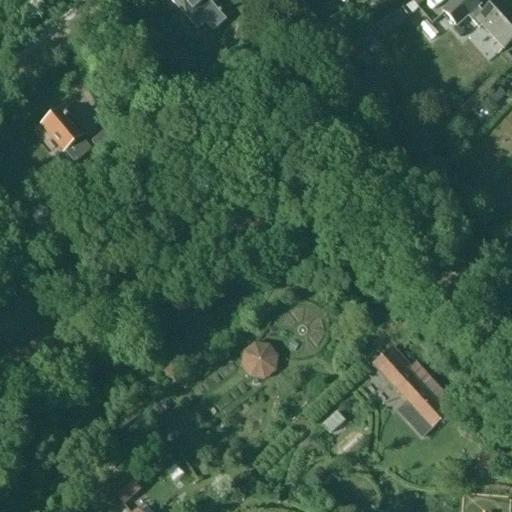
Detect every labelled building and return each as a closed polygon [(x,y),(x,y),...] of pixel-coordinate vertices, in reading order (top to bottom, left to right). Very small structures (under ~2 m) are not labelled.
[(169,0),(196,31),(204,24),(211,32),(224,21),(210,4),(212,2),(210,0),(169,0)] [(362,0),(360,3),(368,10),(376,0),(362,0)] [(498,0),(482,15),(476,8),(479,6),(473,0),(455,0),(442,12),(455,27),(467,17),(478,29),(482,26),(503,50),(511,41),(511,12),(501,0),(498,0)] [(303,4),(291,14),(314,39),(325,28),(303,4)] [(342,47),(352,63),(364,56),(360,48),(368,43),(363,35),(342,47)] [(481,99),(490,108),(503,96),(495,86),(481,99)] [(58,113),(42,127),(74,164),(90,151),(58,113)] [(112,126),(91,143),(98,152),(106,145),(116,157),(129,147),(112,126)] [(469,312),(486,295),(474,282),(456,298),(469,312)] [(262,347),(236,371),(261,398),(287,373),(262,347)] [(424,389),(432,382),(415,362),(411,366),(399,353),(385,366),(378,373),(405,403),(394,412),(420,440),(447,413),(424,389)] [(332,447),(346,434),(337,425),(323,438),(332,447)] [(107,492),(124,509),(140,493),(124,476),(107,492)]
